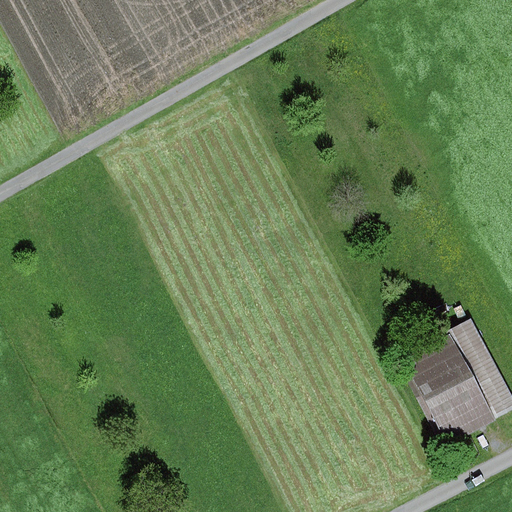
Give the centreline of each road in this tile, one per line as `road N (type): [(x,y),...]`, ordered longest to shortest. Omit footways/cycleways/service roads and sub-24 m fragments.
road 1 (track): [(345,0),(0,194)]
road 2 (track): [(511,455),(404,511)]
